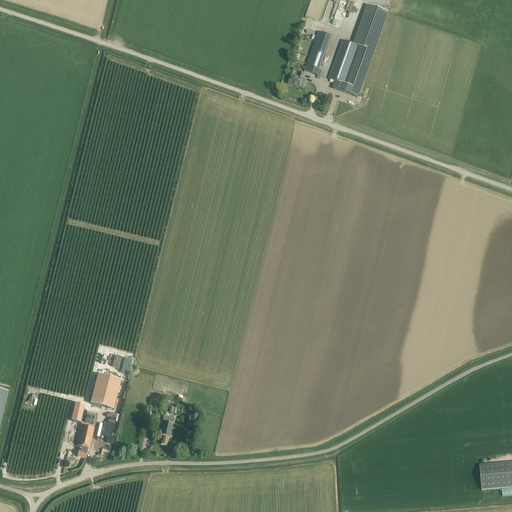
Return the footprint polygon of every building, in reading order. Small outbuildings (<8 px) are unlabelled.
[(338,90),(358,98),(390,8),(369,1),(353,44),(343,41),(329,79),(341,84),(338,90)] [(318,32),(306,66),(305,71),(321,77),(323,71),(319,70),(331,36),(318,32)] [(292,75),(288,84),(293,85),(293,84),(300,87),(302,80),(304,74),(300,72),(298,78),(291,76),(292,75)] [(125,358),(122,370),(130,372),(133,360),(125,358)] [(98,375),(90,404),(114,410),(121,381),(98,375)] [(0,424),(8,390),(0,388),(0,424)] [(72,423),(80,425),(83,407),(75,406),(72,423)] [(161,422),(159,431),(158,435),(163,436),(161,445),(167,446),(174,418),(163,416),(162,422),(161,422)] [(89,453),(90,448),(94,428),(80,426),(77,442),(76,447),(80,447),(79,451),(77,457),(86,459),(87,453),(89,453)] [(511,462),(479,465),(481,491),(511,488),(511,462)] [(511,488),(502,490),(502,493),(502,497),(511,495),(511,488)]
